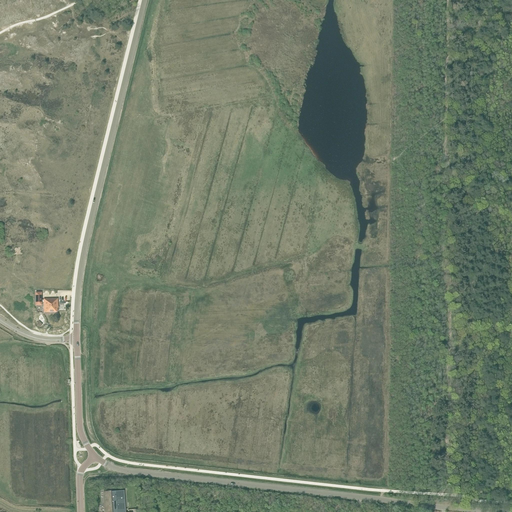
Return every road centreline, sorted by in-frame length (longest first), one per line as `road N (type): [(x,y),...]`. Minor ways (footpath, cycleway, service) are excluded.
road 1 (unknown): [(452,0),(458,185),(479,211),(486,251),(448,313),(436,467),(449,507)]
road 2 (unclassified): [(504,511),(125,470),(94,456)]
road 3 (unclassified): [(76,339),(83,251),(143,0)]
road 4 (unclassified): [(94,456),(80,431),(76,339)]
